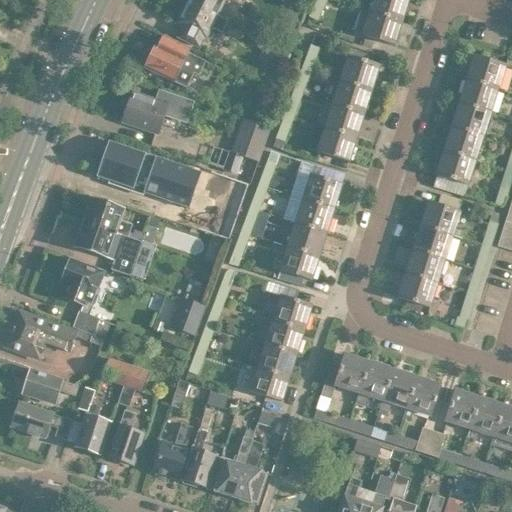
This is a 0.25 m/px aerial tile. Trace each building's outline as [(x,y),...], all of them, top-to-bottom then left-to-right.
[(216,12),(189,0),(187,0),(177,21),(184,24),(179,35),(199,45),(204,34),(206,35),(211,25),(222,31),(228,18),(216,12)] [(189,0),(216,12),(221,0),(189,0)] [(318,11),(323,0),(313,0),(310,7),(318,11)] [(371,0),(369,9),(400,20),(406,0),(371,0)] [(400,20),(369,9),(361,7),(358,16),(366,19),(361,34),(392,44),(400,20)] [(163,34),(158,44),(156,43),(145,66),(172,79),(185,85),(192,71),(198,74),(205,59),(179,46),(181,43),(163,34)] [(327,39),(319,36),(316,44),(324,47),(327,39)] [(268,39),(262,54),(282,63),(289,48),(268,39)] [(303,59),(311,62),(317,46),(309,43),(303,59)] [(473,54),(465,79),(496,89),(504,64),(473,54)] [(345,55),(338,79),(369,89),(377,65),(345,55)] [(294,82),(303,85),(308,70),(300,67),(294,82)] [(338,79),(331,102),(362,112),(369,89),(338,79)] [(465,79),(458,102),(489,112),(496,89),(465,79)] [(193,101),(194,100),(188,98),(158,88),(158,89),(159,90),(156,100),(131,91),(122,119),(158,132),(164,112),(180,118),(187,114),(192,100),(193,101)] [(286,105),(294,108),(300,93),(291,90),(286,105)] [(331,102),(324,125),(355,135),(362,112),(331,102)] [(458,102),(451,126),(481,136),(489,112),(458,102)] [(283,113),(277,128),(286,132),(291,116),(283,113)] [(267,127),(240,118),(229,150),(244,155),(257,159),(267,127)] [(355,135),(324,125),(316,150),(347,159),(355,135)] [(451,126),(443,150),(474,159),(481,136),(451,126)] [(108,141),(97,175),(166,199),(160,216),(229,239),(248,183),(210,169),(208,175),(108,141)] [(258,176),(255,184),(264,188),(265,185),(267,180),(269,173),(277,151),(269,149),(264,161),(258,176)] [(474,159),(443,150),(436,174),(467,184),(474,159)] [(289,193),(302,197),(333,207),(341,182),(309,173),(312,163),(300,159),(289,193)] [(511,174),(511,171),(503,169),(499,184),(508,187),(511,174)] [(275,189),(280,176),(269,173),(267,180),(265,185),(275,189)] [(250,200),(258,203),(264,188),(255,184),(250,200)] [(282,217),(294,220),(326,230),(333,207),(302,197),(289,193),(282,217)] [(124,209),(121,207),(91,197),(83,220),(127,235),(131,223),(120,220),(124,209)] [(427,201),(419,225),(451,235),(460,238),(462,231),(453,228),(459,211),(427,201)] [(247,208),(241,223),(250,226),(255,211),(247,208)] [(151,215),(148,223),(156,225),(159,218),(151,215)] [(139,239),(127,235),(83,220),(75,243),(115,257),(110,268),(127,274),(139,239)] [(294,220),(287,244),(319,254),(326,230),(294,220)] [(498,223),(488,220),(484,235),(493,238),(498,223)] [(511,235),(511,221),(505,220),(501,232),(511,235)] [(139,239),(149,242),(154,228),(145,224),(139,239)] [(419,225),(412,249),(444,259),(451,235),(419,225)] [(238,231),(232,246),(241,249),(247,234),(238,231)] [(511,248),(511,235),(501,232),(497,244),(511,248)] [(319,254),(287,244),(280,268),(301,275),(311,278),(319,254)] [(490,247),(481,244),(476,259),(485,262),(490,247)] [(412,249),(405,272),(437,282),(444,259),(412,249)] [(82,302),(73,325),(91,332),(97,317),(88,314),(98,289),(94,288),(100,272),(70,260),(61,280),(66,282),(61,295),(82,302)] [(301,275),(280,268),(277,278),(298,284),(301,275)] [(483,271),(473,268),(468,283),(478,286),(483,271)] [(437,282),(405,272),(397,296),(429,306),(437,282)] [(215,293),(223,296),(229,281),(220,277),(215,293)] [(201,305),(207,290),(192,285),(187,299),(201,305)] [(475,294),(465,291),(461,306),(470,309),(475,294)] [(279,295),(272,318),(303,329),(310,304),(279,295)] [(187,299),(180,297),(170,326),(192,333),(201,305),(187,299)] [(206,316),(215,320),(220,304),(212,301),(206,316)] [(37,356),(43,340),(69,350),(74,335),(88,341),(88,340),(101,345),(110,322),(97,317),(91,332),(73,325),(71,330),(18,310),(6,345),(37,356)] [(454,323),(462,326),(465,319),(456,316),(454,323)] [(272,318),(264,342),(295,352),(303,329),(272,318)] [(197,340),(206,343),(212,328),(203,324),(197,340)] [(264,342),(257,366),(288,375),(295,352),(264,342)] [(189,363),(197,366),(203,351),(194,348),(189,363)] [(329,367),(319,396),(330,399),(335,384),(358,392),(360,385),(368,361),(344,353),(339,370),(329,367)] [(101,376),(142,390),(149,371),(107,357),(101,376)] [(358,392),(354,403),(362,406),(366,395),(381,400),(386,385),(391,368),(390,368),(390,366),(387,365),(385,364),(382,364),(381,365),(368,361),(360,385),(358,392)] [(288,375),(257,366),(249,390),(280,400),(288,375)] [(78,384),(71,383),(60,380),(60,378),(29,368),(21,391),(53,402),(57,388),(68,392),(74,394),(78,384)] [(405,373),(391,368),(386,385),(381,400),(378,411),(386,413),(390,402),(405,407),(415,376),(413,376),(414,374),(411,372),(409,371),(405,371),(405,373)] [(439,384),(415,376),(405,407),(402,414),(411,417),(413,410),(429,415),(439,384)] [(178,379),(172,399),(182,402),(189,382),(178,379)] [(130,388),(123,385),(118,401),(125,403),(130,388)] [(84,387),(77,407),(86,410),(89,401),(93,390),(84,387)] [(469,428),(479,397),(455,389),(445,421),(469,428)] [(225,395),(209,390),(206,402),(221,407),(225,395)] [(502,404),(479,397),(469,428),(467,436),(476,439),(478,431),(492,436),(502,404)] [(62,415),(61,417),(52,414),(52,412),(18,401),(10,425),(43,436),(47,424),(56,427),(54,435),(65,440),(73,419),(62,415)] [(75,444),(99,452),(109,421),(95,416),(99,404),(89,401),(86,410),(75,444)] [(511,407),(502,404),(492,436),(490,443),(511,450),(511,407)] [(256,425),(283,434),(287,419),(260,411),(256,425)] [(326,412),(324,420),(347,428),(349,420),(326,412)] [(109,455),(133,463),(143,432),(129,427),(132,416),(124,413),(121,424),(119,424),(109,455)] [(155,471),(155,473),(165,476),(166,474),(177,478),(186,448),(185,447),(191,426),(180,422),(173,443),(162,440),(153,470),(155,471)] [(357,422),(354,431),(369,436),(372,427),(357,422)] [(215,454),(200,449),(207,430),(198,428),(182,479),(204,486),(215,454)] [(251,437),(253,431),(244,428),(242,434),(251,437)] [(425,454),(432,432),(422,428),(418,442),(402,437),(399,446),(425,454)] [(379,429),(377,438),(392,443),(395,434),(379,429)] [(443,435),(432,432),(425,454),(458,465),(461,456),(439,449),(443,435)] [(242,434),(239,444),(233,461),(219,456),(209,488),(232,495),(248,447),(251,437),(242,434)] [(353,448),(376,456),(379,445),(356,437),(353,448)] [(248,447),(232,495),(255,503),(265,472),(251,467),(256,449),(248,447)] [(391,448),(388,458),(399,462),(402,452),(391,448)] [(402,453),(399,463),(408,466),(411,456),(402,453)] [(483,463),(468,458),(465,467),(480,472),(483,463)] [(508,471),(492,466),(489,475),(505,480),(508,471)] [(399,511),(407,489),(405,488),(408,477),(393,473),(392,477),(390,483),(392,484),(388,496),(392,497),(387,511),(399,511)] [(378,511),(384,494),(388,496),(392,484),(390,483),(392,477),(379,474),(374,491),(365,488),(357,511),(378,511)] [(357,511),(365,488),(357,486),(359,479),(349,476),(347,483),(337,511),(357,511)] [(437,511),(442,496),(431,493),(425,511),(437,511)] [(457,511),(461,500),(448,496),(442,511),(457,511)]
